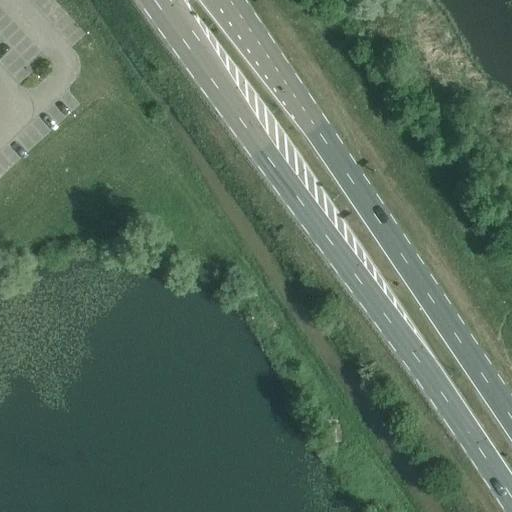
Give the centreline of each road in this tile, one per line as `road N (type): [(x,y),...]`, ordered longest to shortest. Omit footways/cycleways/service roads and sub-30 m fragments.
road 1 (primary): [(161,0),(511,497)]
road 2 (primary): [(511,420),(229,0)]
